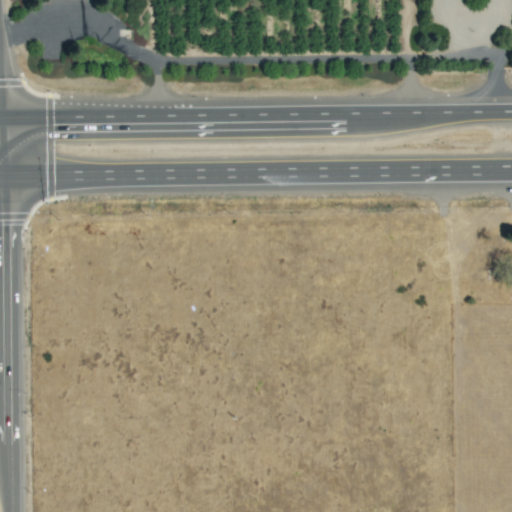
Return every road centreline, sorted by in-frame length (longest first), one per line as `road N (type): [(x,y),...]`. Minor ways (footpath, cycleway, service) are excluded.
road 1 (primary): [(511,111),(0,119)]
road 2 (primary): [(0,172),(511,169)]
